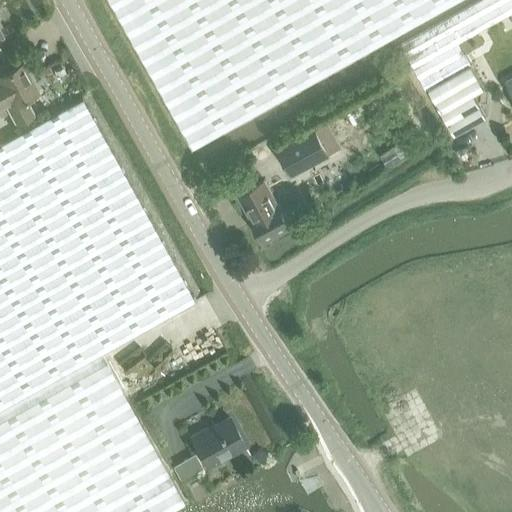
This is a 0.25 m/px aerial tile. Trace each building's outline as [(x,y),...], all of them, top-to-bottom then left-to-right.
[(111,0),(193,145),(451,0),(111,0)] [(470,65),(511,40),(511,0),(480,0),(401,45),(426,90),(427,89),(453,134),(485,115),(473,94),(483,88),(470,65)] [(0,74),(0,108),(6,105),(15,124),(34,114),(25,98),(38,91),(22,62),(0,74)] [(0,511),(160,511),(183,500),(100,353),(99,352),(192,299),(80,95),(0,139),(0,511)] [(314,129),(278,150),(293,177),(330,157),(329,156),(341,149),(327,124),(315,131),(314,129)] [(238,194),(257,229),(263,239),(288,225),(265,180),(238,194)] [(207,465),(244,444),(228,417),(206,429),(205,427),(191,436),(207,465)] [(195,453),(184,459),(192,474),(203,467),(195,453)]
